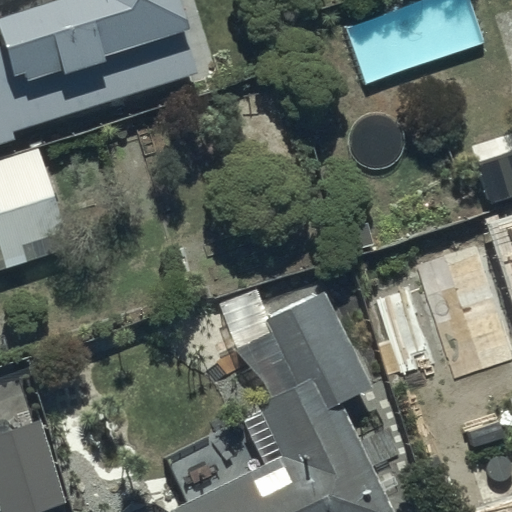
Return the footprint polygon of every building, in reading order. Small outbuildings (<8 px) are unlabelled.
[(170,0),(27,0),(0,8),(0,139),(13,135),(10,127),(193,73),(170,0)] [(66,233),(39,152),(0,165),(0,264),(33,254),(30,245),(66,233)] [(511,511),(511,217),(489,225),(511,292),(511,506),(494,511),(511,511)] [(443,286),(387,304),(395,330),(414,324),(433,382),(454,376),(436,320),(452,315),(443,286)] [(256,461),(162,506),(164,511),(386,511),(333,402),(366,386),(319,290),(264,317),(295,381),(246,404),(249,410),(235,417),(256,461)] [(27,511),(64,502),(39,418),(0,429),(0,511),(27,511)]
